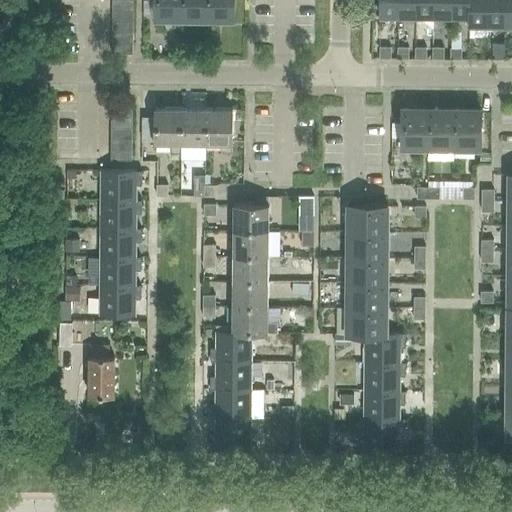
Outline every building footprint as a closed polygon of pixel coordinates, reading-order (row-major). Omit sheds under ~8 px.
[(111,0),(111,10),(132,11),(132,0),(111,0)] [(154,0),(154,19),(181,19),(181,0),(154,0)] [(181,0),(181,19),(206,19),(206,0),(181,0)] [(206,0),(206,19),(233,20),(233,0),(206,0)] [(398,17),(398,0),(379,0),(379,17),(398,17)] [(416,17),(415,0),(398,0),(398,17),(416,17)] [(433,17),(433,0),(415,0),(416,17),(433,17)] [(451,18),(451,0),(433,0),(433,17),(451,18)] [(469,18),(469,0),(451,0),(451,18),(468,18),(469,18)] [(487,26),(487,0),(469,0),(469,18),(468,18),(468,26),(487,26)] [(505,26),(504,0),(487,0),(487,26),(505,26)] [(132,21),(132,11),(111,10),(111,21),(132,21)] [(132,32),(132,21),(111,21),(111,31),(132,32)] [(132,43),(132,32),(111,31),(111,43),(132,43)] [(171,49),(171,32),(153,32),(153,49),(171,49)] [(132,54),(132,43),(111,43),(111,53),(132,54)] [(390,58),(390,47),(379,47),(379,58),(390,58)] [(409,59),(409,58),(409,47),(398,47),(397,58),(409,59)] [(426,58),(426,47),(415,47),(415,58),(426,58)] [(433,59),(443,59),(444,47),(433,47),(433,59)] [(450,58),(462,59),(462,47),(450,48),(450,58)] [(132,117),(132,107),(110,107),(110,117),(132,117)] [(180,153),(181,108),(154,107),(154,143),(170,144),(170,153),(180,153)] [(205,153),(206,108),(181,108),(180,153),(181,153),(181,144),(196,144),(196,153),(205,153)] [(232,151),(232,144),(232,108),(206,108),(205,153),(206,153),(206,144),(221,144),(221,151),(232,151)] [(402,108),(401,148),(428,148),(429,109),(402,108)] [(429,109),(428,148),(454,148),(454,109),(429,109)] [(454,109),(454,148),(480,149),(481,109),(454,109)] [(132,128),(132,117),(110,117),(110,128),(132,128)] [(131,139),(132,128),(110,128),(110,139),(131,139)] [(131,150),(131,139),(110,139),(110,150),(131,150)] [(131,160),(131,150),(110,150),(110,160),(131,160)] [(141,184),(141,171),(101,170),(101,200),(136,200),(136,184),(141,184)] [(194,196),(204,196),(205,174),(194,174),(194,196)] [(216,185),(205,185),(205,174),(204,196),(216,196),(216,185)] [(167,185),(157,185),(156,185),(156,196),(167,196),(167,185)] [(428,199),(428,188),(417,188),(417,198),(428,199)] [(439,199),(439,198),(439,188),(428,188),(428,199),(439,199)] [(463,199),(474,199),(474,188),(463,188),(463,199)] [(482,201),(493,201),(493,190),(482,190),(482,201)] [(141,200),(136,200),(101,200),(100,228),(136,228),(136,213),(141,213),(141,200)] [(493,212),(493,201),(482,201),(482,212),(493,212)] [(215,215),(215,204),(204,204),(204,215),(215,215)] [(269,231),(269,205),(232,205),(232,230),(269,231)] [(348,205),(348,232),(387,232),(387,206),(387,205),(354,205),(348,205)] [(414,217),(425,217),(426,206),(415,206),(414,217)] [(141,229),(136,228),(100,228),(100,256),(135,257),(136,241),(141,241),(141,229)] [(269,256),(269,231),(232,230),(232,256),(269,256)] [(348,232),(347,257),(387,258),(387,232),(348,232)] [(482,251),(494,251),(494,240),(482,239),(482,251)] [(204,255),(216,255),(216,245),(204,244),(204,255)] [(426,258),(426,246),(414,246),(414,258),(426,258)] [(493,262),(494,251),(482,251),(481,262),(493,262)] [(216,267),(216,255),(204,255),(204,267),(216,267)] [(141,257),(135,257),(100,256),(100,285),(135,285),(135,270),(140,270),(141,257)] [(269,281),(269,256),(232,256),(232,281),(269,281)] [(347,257),(347,282),(387,283),(387,258),(347,257)] [(426,269),(426,258),(414,258),(414,269),(426,269)] [(304,287),(305,275),(287,275),(287,287),(304,287)] [(268,307),(269,281),(232,281),(232,306),(268,307)] [(347,282),(347,308),(386,308),(387,283),(347,282)] [(140,285),(135,285),(100,285),(100,314),(135,315),(135,298),(140,298),(140,285)] [(492,303),(492,302),(492,292),(481,292),(481,303),(492,303)] [(203,306),(214,306),(214,295),(203,295),(203,306)] [(414,308),(424,308),(425,297),(414,297),(414,308)] [(203,317),(204,317),(214,317),(214,306),(203,306),(203,317)] [(232,306),(232,331),(251,332),(251,333),(268,333),(278,333),(278,322),(268,322),(268,307),(232,306)] [(347,308),(347,334),(365,334),(365,333),(384,334),(384,333),(386,333),(386,308),(347,308)] [(424,319),(424,308),(414,308),(413,319),(424,319)] [(52,337),(67,339),(70,313),(55,312),(52,337)] [(251,332),(232,331),(216,331),(216,348),(211,348),(211,361),(216,361),(251,361),(251,333),(251,332)] [(365,362),(400,362),(400,347),(405,347),(405,333),(386,333),(384,333),(384,334),(365,333),(365,334),(365,362)] [(90,356),(90,358),(90,395),(115,396),(115,356),(110,356),(111,345),(91,345),(91,356),(90,356)] [(251,389),(251,361),(216,361),(216,376),(211,376),(211,389),(216,389),(251,389)] [(405,362),(400,362),(365,362),(364,391),(400,391),(400,375),(405,375),(405,362)] [(251,417),(251,389),(216,389),(216,405),(211,405),(211,417),(216,417),(251,417)] [(405,391),(400,391),(364,391),(364,419),(399,419),(399,404),(405,404),(405,391)] [(251,447),(251,417),(216,417),(216,433),(210,433),(210,447),(251,447)] [(404,419),(399,419),(364,419),(364,449),(399,449),(399,432),(404,432),(404,419)]
